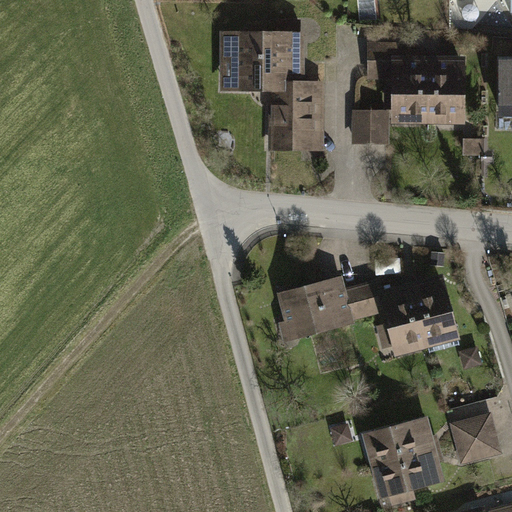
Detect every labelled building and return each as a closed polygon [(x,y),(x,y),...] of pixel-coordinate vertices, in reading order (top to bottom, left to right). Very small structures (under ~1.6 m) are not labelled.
[(278,37),(224,36),(223,91),(276,93),(275,150),(323,151),(324,85),(305,84),(306,38),(302,38),(302,23),(278,23),(278,37)] [(406,61),(406,47),(372,47),(372,79),(398,78),(398,62),(406,61)] [(433,62),(398,62),(399,123),(433,123),(433,62)] [(468,62),(433,62),(434,123),(468,123),(468,62)] [(390,144),(390,112),(357,111),(356,143),(390,144)] [(482,140),(468,140),(468,154),(482,154),(482,140)] [(439,274),(410,281),(426,342),(457,334),(447,292),(444,293),(439,274)] [(426,342),(410,281),(381,289),(378,277),(360,282),(369,314),(386,309),(396,349),(426,342)] [(344,284),(325,289),(322,280),(279,291),(282,302),(280,305),(283,314),(287,317),(292,336),(354,321),(353,318),(345,286),(344,284)] [(369,314),(360,282),(345,286),(353,318),(369,314)] [(490,411),(451,422),(456,440),(495,430),(490,411)] [(407,418),(364,430),(372,461),(431,445),(424,417),(408,422),(407,418)] [(495,430),(456,440),(461,459),(500,449),(495,430)] [(372,461),(380,492),(423,481),(422,478),(439,473),(431,446),(372,461)] [(485,502),(449,511),(511,511),(511,501),(487,509),(485,502)]
